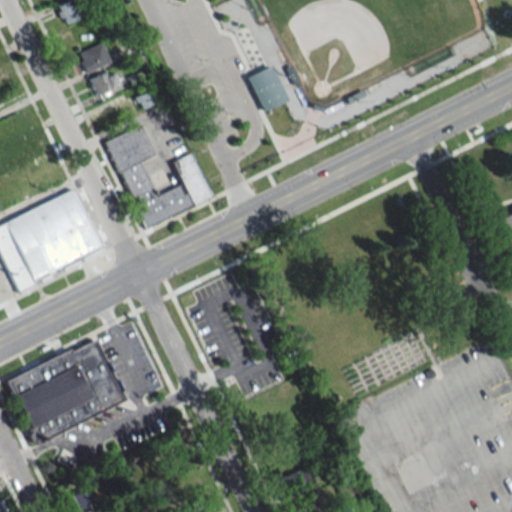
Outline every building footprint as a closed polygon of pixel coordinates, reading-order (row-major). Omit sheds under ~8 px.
[(77,18),(68,0),(64,0),(53,5),(62,25),(77,18)] [(73,54),(81,73),(107,62),(99,43),(73,54)] [(241,75),(258,110),(284,98),(267,63),(241,75)] [(87,79),(94,95),(118,83),(111,68),(87,79)] [(132,98),(139,109),(157,98),(151,87),(132,98)] [(103,140),(140,228),(208,199),(189,153),(169,161),(179,184),(152,195),(138,161),(152,155),(139,125),(103,140)] [(13,144),(22,164),(40,156),(31,136),(13,144)] [(0,259),(13,291),(99,255),(72,191),(0,220),(0,259)] [(511,215),(492,225),(504,250),(501,251),(510,269),(511,268),(511,215)] [(4,376),(30,441),(121,405),(95,339),(4,376)] [(291,490),(316,478),(309,464),(284,477),(291,490)] [(356,499),(339,466),(326,473),(343,505),(356,499)] [(68,495),(75,510),(92,502),(85,487),(68,495)]
